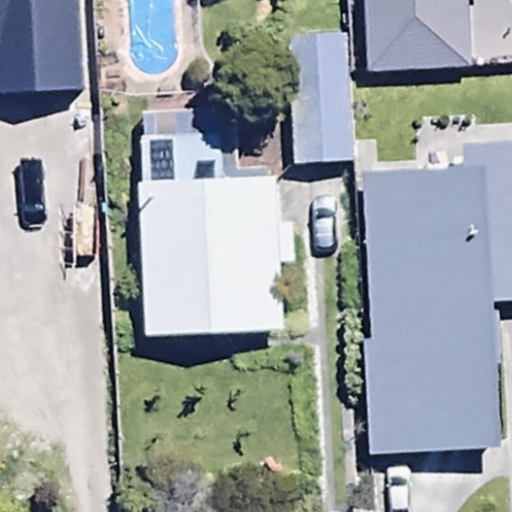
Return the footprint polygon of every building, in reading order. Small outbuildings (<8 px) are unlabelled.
[(347,0),(305,0),(285,1),(293,125),(356,121),(347,0)] [(360,0),(363,72),(467,69),(465,0),(360,0)] [(12,185),(35,184),(35,180),(91,180),(88,79),(29,81),(31,122),(9,123),(9,130),(0,130),(0,177),(11,177),(12,185)] [(139,115),(143,335),(281,333),(279,264),(294,264),(293,230),(275,230),(274,172),(236,173),(235,113),(139,115)] [(457,167),(361,171),(366,456),(497,454),(492,304),(511,302),(511,147),(456,149),(457,167)] [(0,184),(0,346),(39,345),(34,281),(53,279),(50,242),(32,244),(29,212),(2,214),(0,184)]
